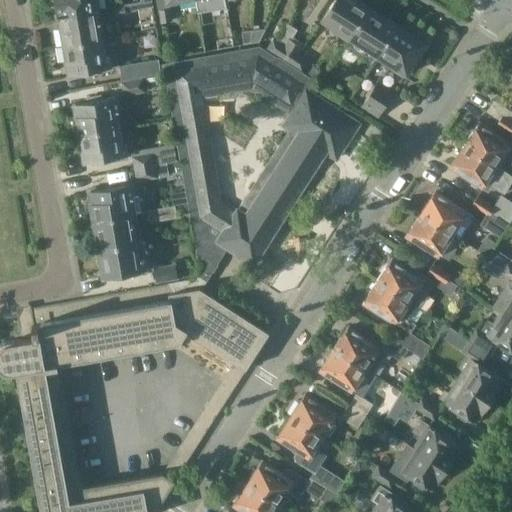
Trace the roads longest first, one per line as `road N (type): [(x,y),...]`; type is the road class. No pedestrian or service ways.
road 1 (residential): [(176,511),(506,0)]
road 2 (residential): [(0,305),(63,293),(17,0)]
